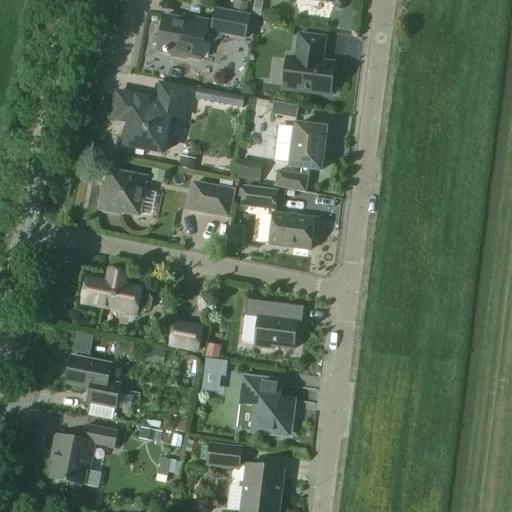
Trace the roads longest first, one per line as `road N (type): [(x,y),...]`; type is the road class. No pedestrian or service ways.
road 1 (residential): [(348,291),(24,230)]
road 2 (residential): [(348,291),(386,0)]
road 3 (tertiary): [(24,230),(71,0)]
road 4 (residential): [(321,511),(348,291)]
road 5 (tertiary): [(0,353),(24,230)]
